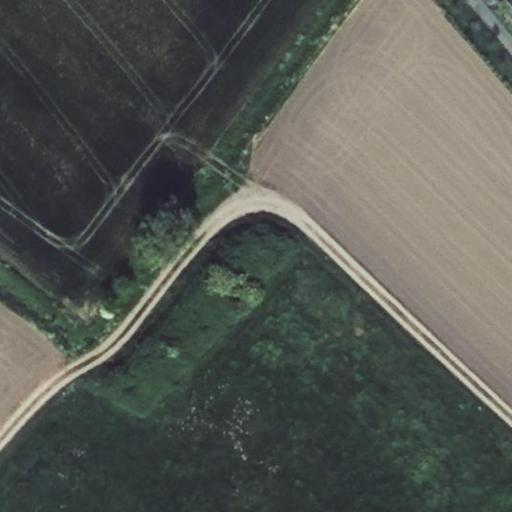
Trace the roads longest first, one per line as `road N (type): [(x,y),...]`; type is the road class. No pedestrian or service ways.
road 1 (track): [(511,414),(306,224),(258,196),(246,171),(256,141),(355,0)]
road 2 (track): [(258,196),(220,215),(114,343),(59,376),(0,438)]
